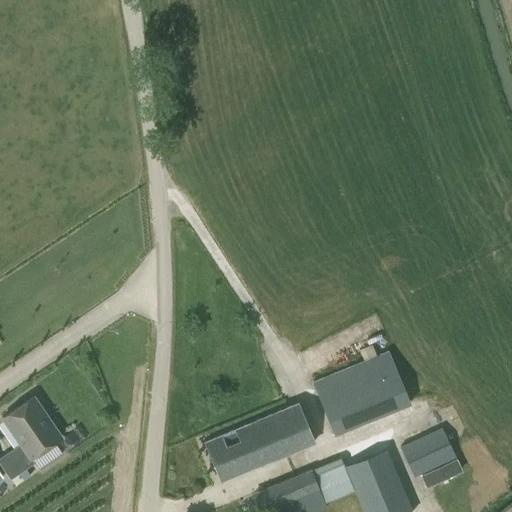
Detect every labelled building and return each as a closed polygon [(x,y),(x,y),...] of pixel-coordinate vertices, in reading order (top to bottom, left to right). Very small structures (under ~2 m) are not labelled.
[(333,434),(408,403),(386,351),(312,381),(333,434)] [(29,458),(60,437),(32,396),(1,418),(18,444),(0,456),(0,466),(9,479),(18,473),(25,468),(33,463),(29,458)] [(296,403),(287,407),(203,441),(219,480),(312,442),(296,403)] [(440,426),(399,446),(413,478),(419,475),(455,458),(440,426)] [(376,511),(407,499),(384,443),(343,459),(365,511),(376,511)] [(312,511),(326,507),(324,503),(354,492),(340,457),(310,469),(264,488),(273,511),(312,511)] [(455,458),(419,475),(425,487),(461,470),(459,467),(455,458)] [(25,468),(18,473),(22,480),(30,475),(25,468)]
